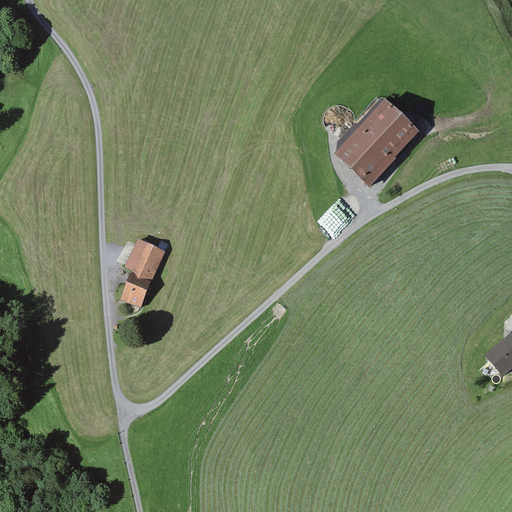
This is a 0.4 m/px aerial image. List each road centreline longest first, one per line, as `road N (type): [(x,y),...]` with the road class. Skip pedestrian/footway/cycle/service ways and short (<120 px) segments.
road 1 (track): [(130,401),(147,405),(166,396),(371,213),(459,170),(511,164)]
road 2 (track): [(28,0),(97,96),(121,386),(130,401)]
